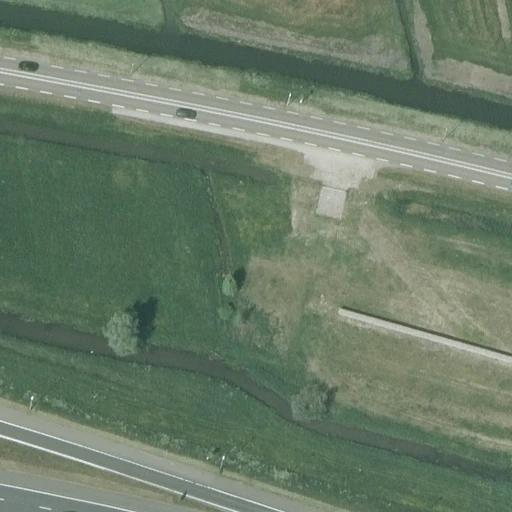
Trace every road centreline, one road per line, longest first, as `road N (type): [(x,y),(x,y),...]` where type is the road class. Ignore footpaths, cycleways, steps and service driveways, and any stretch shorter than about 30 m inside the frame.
road 1 (primary): [(0,76),(318,134),(511,181)]
road 2 (motorway): [(247,511),(0,429)]
